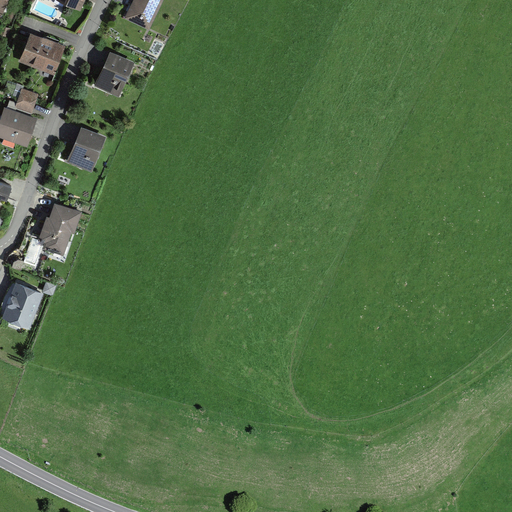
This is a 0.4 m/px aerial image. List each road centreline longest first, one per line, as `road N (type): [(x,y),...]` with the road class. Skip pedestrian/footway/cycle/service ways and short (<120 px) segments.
road 1 (residential): [(0,248),(17,226),(104,0)]
road 2 (primary): [(0,456),(115,511)]
